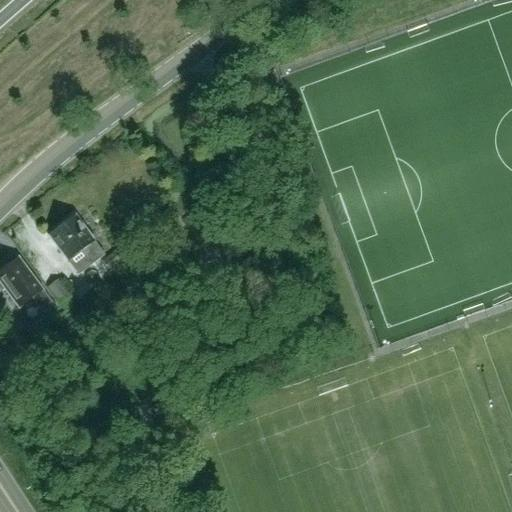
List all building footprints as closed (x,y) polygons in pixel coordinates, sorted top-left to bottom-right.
[(48,236),(68,261),(78,275),(93,263),(104,255),(74,216),(48,236)] [(101,262),(108,271),(121,262),(113,253),(101,262)] [(53,305),(42,291),(18,259),(0,272),(0,282),(19,308),(33,298),(43,312),(53,305)] [(71,296),(58,280),(47,288),(60,305),(71,296)] [(18,323),(0,336),(0,341),(7,351),(27,336),(18,323)]
